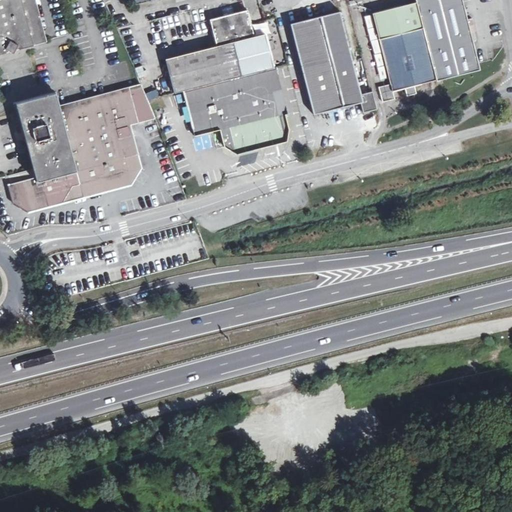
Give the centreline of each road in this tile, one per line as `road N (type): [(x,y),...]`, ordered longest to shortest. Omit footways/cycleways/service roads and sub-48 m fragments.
road 1 (motorway): [(0,427),(511,290)]
road 2 (unclassified): [(0,457),(415,340),(511,321)]
road 3 (motorway): [(511,251),(0,374)]
road 4 (motorway): [(511,238),(213,278),(57,320),(13,304)]
road 5 (tertiary): [(7,255),(46,238),(125,227),(427,140)]
